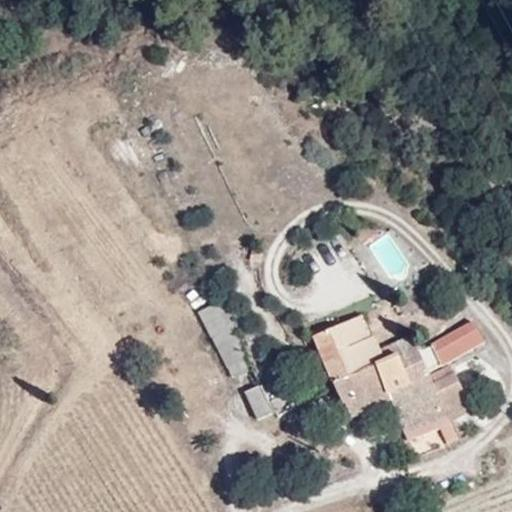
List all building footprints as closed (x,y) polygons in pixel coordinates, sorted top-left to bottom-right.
[(247,346),(223,279),(196,290),(224,356),(247,346)] [(371,329),(358,304),(336,311),(343,331),(312,343),(320,370),(367,352),(378,347),(371,329)] [(343,331),(336,311),(306,320),(312,343),(343,331)] [(477,343),(468,321),(429,337),(438,359),(477,343)] [(397,323),(381,327),(389,344),(399,367),(419,359),(409,337),(403,338),(397,323)] [(381,327),(371,329),(378,347),(389,344),(381,327)] [(389,344),(378,347),(367,352),(377,375),(399,367),(389,344)] [(332,406),(382,388),(390,412),(435,397),(426,374),(423,366),(419,359),(399,367),(377,375),(367,352),(320,370),(332,406)] [(257,380),(251,365),(241,372),(249,390),(261,388),(257,380)] [(435,397),(390,412),(396,428),(396,430),(426,420),(433,437),(448,430),(441,413),(464,404),(449,365),(426,374),(435,397)] [(261,388),(249,390),(256,403),(267,398),(264,393),(261,388)]
